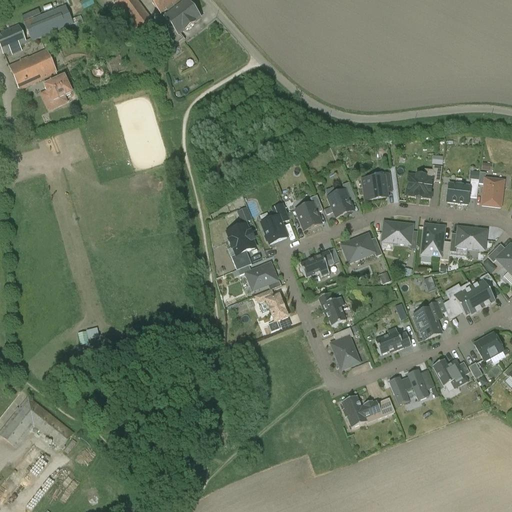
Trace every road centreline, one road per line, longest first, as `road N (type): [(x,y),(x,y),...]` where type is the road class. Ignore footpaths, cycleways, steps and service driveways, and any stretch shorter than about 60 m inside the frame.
road 1 (residential): [(259,57),(179,115),(217,312),(198,496),(177,510),(13,367)]
road 2 (residential): [(502,318),(340,387),(328,378),(285,257),(397,209),(511,226)]
road 3 (unclassified): [(259,57),(296,95),(331,115),(368,122),(511,113)]
